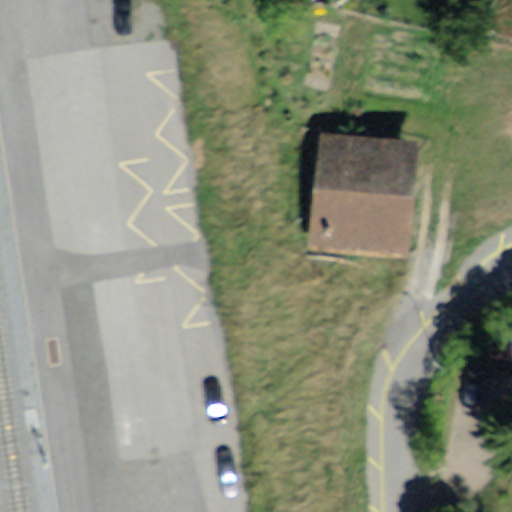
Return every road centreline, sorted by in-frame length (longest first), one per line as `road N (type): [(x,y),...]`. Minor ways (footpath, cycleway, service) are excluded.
road 1 (residential): [(106,156),(138,319),(202,427),(218,511)]
road 2 (residential): [(402,511),(406,407),(421,344),(473,292),(511,267)]
